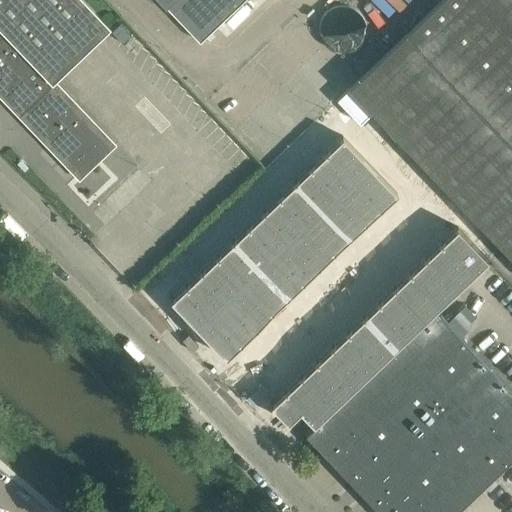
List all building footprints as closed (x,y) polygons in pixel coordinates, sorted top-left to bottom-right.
[(0,0),(0,91),(83,179),(114,149),(74,106),(72,108),(46,81),(103,26),(77,0),(0,0)] [(160,0),(200,42),(243,0),(160,0)] [(511,34),(479,0),(440,0),(337,99),(364,127),(376,115),(511,257),(511,34)] [(511,0),(479,0),(511,34),(511,0)] [(322,25),(322,28),(322,32),(323,36),(325,40),(327,43),(330,46),(333,48),(337,50),(341,51),(345,51),(349,51),(352,50),(356,48),(359,46),(362,43),(364,40),(366,36),(367,32),(367,28),(367,25),(366,21),(364,17),(362,14),(359,11),(356,9),(352,7),(349,6),(345,6),(341,6),(337,7),(333,9),(330,11),(327,14),(325,17),(323,21),(322,25)] [(342,135),(326,150),(327,150),(354,179),(370,164),(342,135)] [(326,150),(311,165),(339,194),(354,179),(327,150),(326,150)] [(370,164),(354,179),(382,208),(398,193),(370,164)] [(311,165),(295,179),(296,180),(323,209),(339,194),(311,165)] [(295,179),(280,194),(280,195),(308,224),(323,209),(296,180),(295,179)] [(354,179),(339,194),(366,223),(367,223),(382,208),(354,179)] [(280,194),(264,209),(292,238),(308,224),(280,195),(280,194)] [(339,194),(323,209),(351,238),(367,223),(366,223),(339,194)] [(264,209),(248,224),(249,224),(276,253),(292,238),(264,209)] [(323,209),(308,224),(335,252),(335,253),(351,238),(323,209)] [(248,224),(233,239),(261,268),(276,253),(249,224),(248,224)] [(308,224),(292,238),(320,267),(320,268),(335,253),(335,252),(308,224)] [(457,226),(442,241),(472,273),(488,258),(458,226),(457,226)] [(292,238),(276,253),(304,282),(304,283),(320,268),(320,267),(292,238)] [(233,239),(217,254),(218,254),(245,283),(261,268),(233,239)] [(442,241),(426,255),(427,256),(457,288),(472,273),(442,241)] [(276,253),(261,268),(288,297),(289,297),(304,283),(304,282),(276,253)] [(217,254),(202,268),(202,269),(230,298),(245,283),(218,254),(217,254)] [(426,255),(411,270),(411,271),(441,303),(457,288),(427,256),(426,255)] [(202,268),(186,283),(214,313),(230,298),(202,269),(202,268)] [(261,268),(245,283),(273,312),(289,297),(288,297),(261,268)] [(411,270),(395,285),(395,286),(426,317),(441,303),(411,271),(411,270)] [(186,283),(170,298),(171,298),(198,327),(214,313),(186,283)] [(245,283),(230,298),(257,327),(258,327),(273,312),(245,283)] [(395,285),(380,300),(410,332),(426,317),(395,286),(395,285)] [(230,298),(214,313),(242,342),(258,327),(257,327),(230,298)] [(380,300),(364,315),(395,347),(410,332),(380,300)] [(305,433),(307,435),(309,434),(355,482),(352,486),(361,496),(365,493),(382,511),(454,511),(511,457),(511,389),(436,309),(431,313),(423,321),(408,336),(392,351),(384,358),(376,366),(361,380),(345,395),(330,410),(305,433)] [(214,313),(198,327),(226,357),(228,355),(242,342),(214,313)] [(364,315),(348,330),(349,330),(379,362),(395,347),(364,315)] [(348,330),(333,345),(363,377),(379,362),(349,330),(348,330)] [(333,345),(317,359),(318,360),(348,392),(363,377),(333,345)] [(317,359),(302,374),(302,375),(332,406),(348,392),(318,360),(317,359)] [(273,402),(271,404),(288,421),(300,410),(314,424),(332,406),(302,375),(302,374),(273,402)]
